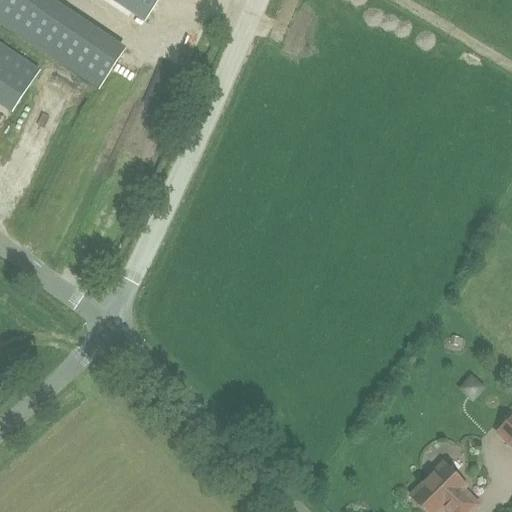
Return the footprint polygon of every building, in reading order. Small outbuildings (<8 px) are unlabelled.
[(0,0),(0,22),(99,88),(123,51),(46,0),(0,0)] [(117,0),(146,19),(158,0),(117,0)] [(0,104),(12,112),(39,72),(0,46),(0,104)] [(0,153),(8,157),(18,137),(5,131),(0,142),(0,153)] [(511,447),(511,418),(497,433),(511,447)] [(447,511),(472,511),(479,506),(463,490),(466,487),(443,464),(411,497),(426,511),(441,511),(445,509),(447,511)]
